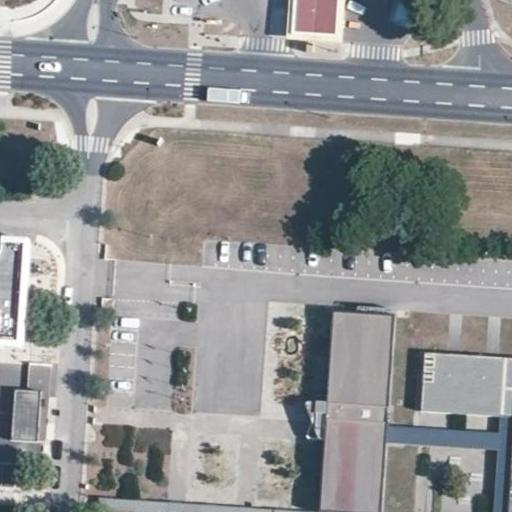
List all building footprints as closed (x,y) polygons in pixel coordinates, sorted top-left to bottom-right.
[(340,3),(340,0),(297,0),(295,31),(338,33),(340,3)] [(0,264),(0,343),(24,346),(28,279),(29,247),(8,245),(7,257),(5,261),(2,264),(0,264)] [(325,440),(321,511),(330,511),(381,511),(395,318),(334,313),(328,397),(325,440)] [(511,511),(511,355),(424,349),(421,405),(511,411),(511,455),(508,511),(511,511)] [(105,511),(330,511),(321,511),(104,498),(103,511),(105,511)]
